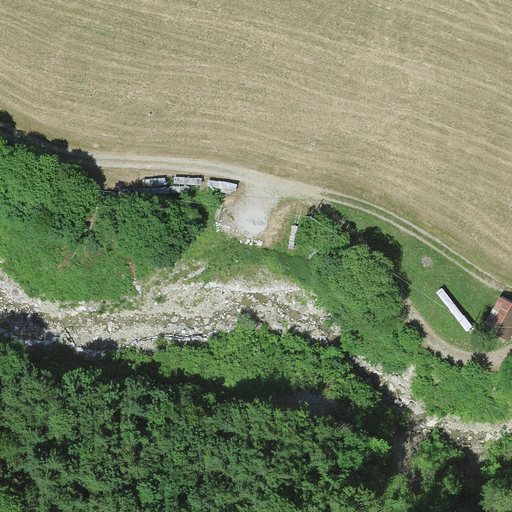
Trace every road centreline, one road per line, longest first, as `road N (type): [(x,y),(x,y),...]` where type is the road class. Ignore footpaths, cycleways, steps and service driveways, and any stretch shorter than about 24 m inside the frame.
road 1 (track): [(511,359),(475,362),(426,338),(360,237),(313,200),(261,179)]
road 2 (track): [(261,179),(373,208),(511,288)]
road 3 (track): [(261,179),(62,153),(0,126)]
